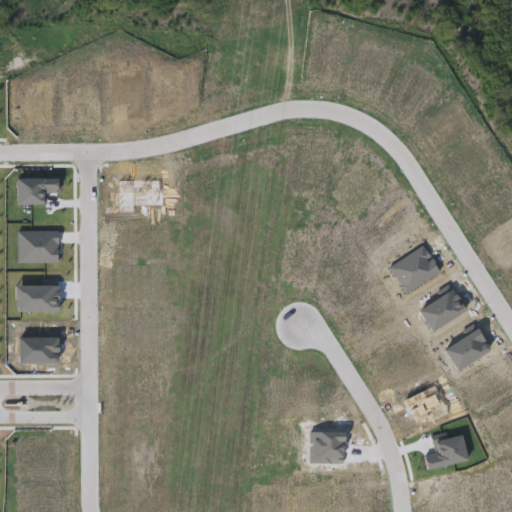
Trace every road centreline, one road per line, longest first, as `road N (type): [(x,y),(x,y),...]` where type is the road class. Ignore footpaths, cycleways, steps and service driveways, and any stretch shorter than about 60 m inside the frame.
road 1 (residential): [(0,150),(115,151),(281,111),(343,112),(402,152),(511,325)]
road 2 (residential): [(91,511),(89,151)]
road 3 (residential): [(299,327),(329,341),(383,427),(398,467),(401,511)]
